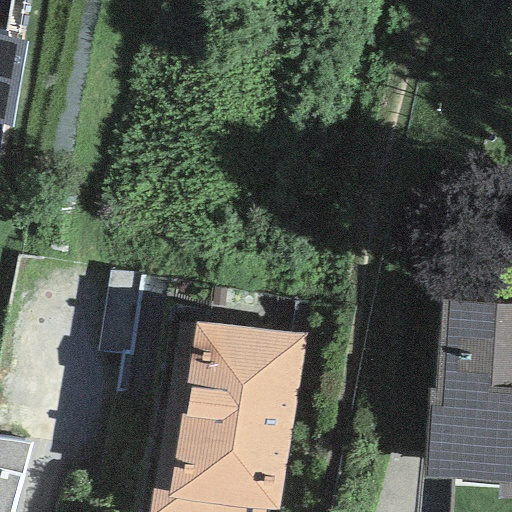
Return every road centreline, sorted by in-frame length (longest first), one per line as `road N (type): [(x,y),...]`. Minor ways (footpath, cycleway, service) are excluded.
road 1 (track): [(319,511),(421,34),(436,0)]
road 2 (residential): [(20,511),(58,347)]
